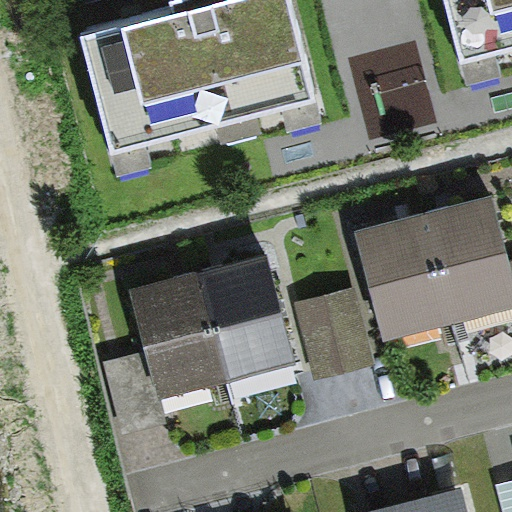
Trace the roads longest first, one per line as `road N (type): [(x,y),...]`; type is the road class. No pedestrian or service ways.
road 1 (residential): [(151,495),(511,395)]
road 2 (track): [(84,511),(0,169)]
